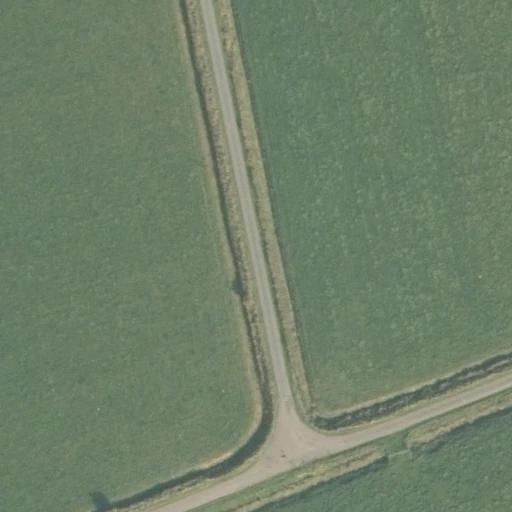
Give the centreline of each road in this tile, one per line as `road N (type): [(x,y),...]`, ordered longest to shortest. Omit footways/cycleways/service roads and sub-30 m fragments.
road 1 (tertiary): [(298,459),(205,0)]
road 2 (unclassified): [(298,459),(511,380)]
road 3 (tertiary): [(171,511),(298,459)]
